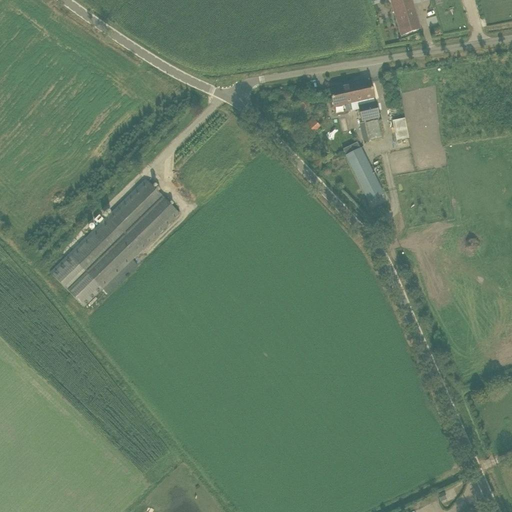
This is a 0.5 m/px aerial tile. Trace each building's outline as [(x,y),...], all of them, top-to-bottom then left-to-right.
[(390,0),(401,37),(420,29),(411,0),(390,0)] [(371,82),(330,91),(334,107),(358,102),(359,101),(360,107),(359,107),(362,121),(378,117),(375,104),(374,104),(373,98),(374,98),(371,82)] [(319,126),(313,119),(302,128),(308,135),(319,126)] [(405,119),(393,121),(394,131),(406,129),(405,119)] [(399,144),(408,141),(404,129),(395,132),(399,144)] [(346,157),(368,201),(369,201),(383,194),(361,149),(346,157)] [(326,157),(322,161),(327,166),(331,162),(326,157)] [(147,182),(71,257),(52,275),(84,308),(102,290),(107,295),(137,266),(132,260),(179,214),(147,182)]
